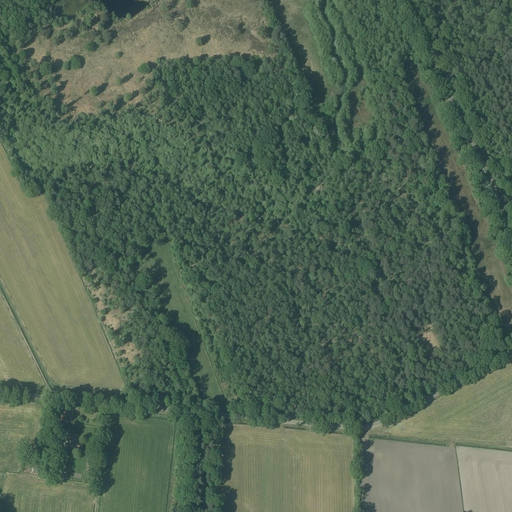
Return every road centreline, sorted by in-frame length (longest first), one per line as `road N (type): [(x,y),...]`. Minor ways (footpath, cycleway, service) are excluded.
road 1 (unclassified): [(511,353),(358,428),(0,393)]
road 2 (tertiary): [(511,240),(407,0)]
